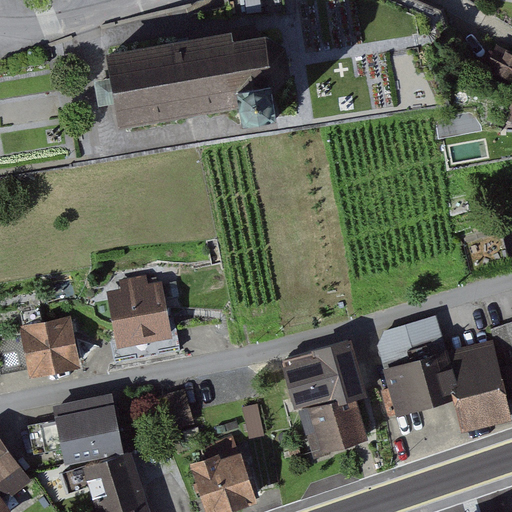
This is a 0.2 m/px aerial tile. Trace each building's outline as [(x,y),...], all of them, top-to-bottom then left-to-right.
[(124,128),(249,106),(253,124),(287,118),(273,40),(238,47),(236,35),(111,57),(117,92),(124,128)] [(511,77),(511,50),(501,44),(489,66),(511,77)] [(180,335),(166,275),(109,289),(123,349),(180,335)] [(511,426),(511,393),(499,339),(454,350),(440,322),(383,335),(402,416),(462,401),(471,436),(511,426)] [(69,323),(24,333),(31,364),(33,373),(78,363),(69,323)] [(24,333),(0,338),(0,356),(3,371),(18,367),(31,364),(24,333)] [(351,349),(304,356),(283,363),(302,418),(310,415),(363,399),(368,400),(351,349)] [(363,399),(310,415),(322,456),(375,441),(363,399)] [(121,445),(111,400),(57,411),(58,417),(65,446),(67,456),(121,445)] [(246,406),(251,436),(265,434),(260,403),(246,406)] [(44,419),(29,422),(35,452),(65,446),(58,417),(44,419)] [(30,479),(0,437),(0,511),(11,511),(2,499),(30,479)] [(230,511),(263,501),(245,447),(195,464),(210,511),(230,511)] [(154,511),(137,456),(90,471),(103,511),(154,511)]
